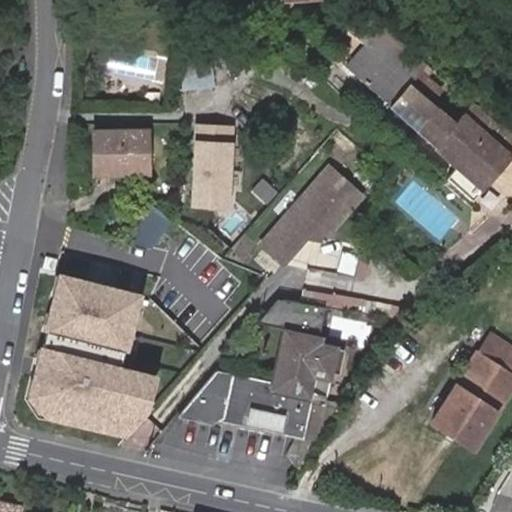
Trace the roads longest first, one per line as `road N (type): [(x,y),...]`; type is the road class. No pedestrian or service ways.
road 1 (residential): [(0,446),(304,511)]
road 2 (residential): [(52,0),(47,99),(10,277)]
